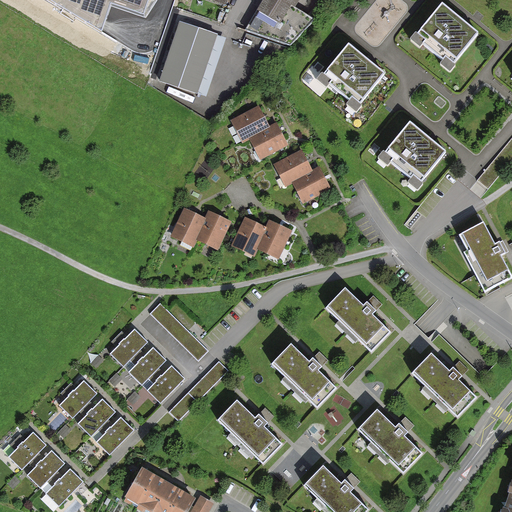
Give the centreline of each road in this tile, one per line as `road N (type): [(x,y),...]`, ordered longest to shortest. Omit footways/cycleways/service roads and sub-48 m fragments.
road 1 (residential): [(215,353),(294,284),(407,256)]
road 2 (tertiary): [(511,406),(432,511)]
road 3 (residential): [(407,256),(511,333)]
